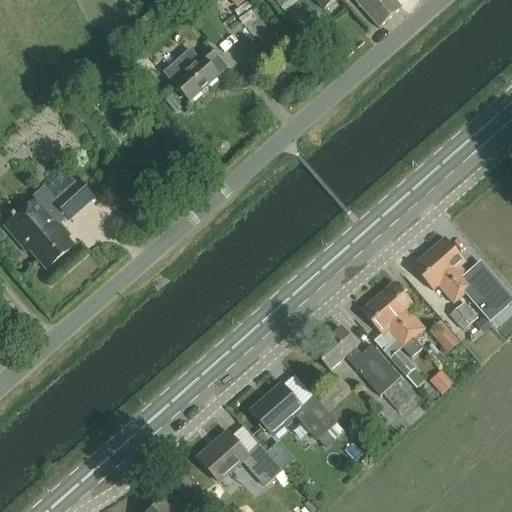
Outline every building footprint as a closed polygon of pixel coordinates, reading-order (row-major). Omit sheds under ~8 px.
[(314,0),(323,10),(334,0),(314,0)] [(402,8),(394,0),(353,0),(379,28),(402,8)] [(226,25),(239,15),(229,3),(216,13),(226,25)] [(199,29),(214,45),(228,33),(213,16),(199,29)] [(208,49),(196,60),(190,53),(165,74),(188,101),(217,76),(208,66),(216,58),(208,49)] [(0,157),(0,186),(2,188),(17,176),(1,157),(0,157)] [(68,221),(93,199),(77,181),(52,203),(68,221)] [(73,245),(66,237),(68,235),(36,197),(3,226),(24,251),(27,249),(44,269),(73,245)] [(428,253),(463,295),(473,287),(457,268),(464,262),(444,239),(428,253)] [(463,295),(428,253),(411,267),(431,291),(436,287),(451,305),(463,295)] [(487,313),(509,294),(499,281),(476,300),(487,313)] [(377,298),(413,338),(424,329),(408,311),(414,306),(393,283),(377,298)] [(421,348),(413,338),(377,298),(361,312),(381,335),(387,331),(411,358),(421,348)] [(475,320),(462,304),(448,317),(462,332),(475,320)] [(447,354),(459,344),(440,322),(428,332),(447,354)] [(379,396),(399,379),(371,347),(362,355),(356,348),(357,348),(341,329),(313,353),(329,371),(345,357),(379,396)] [(399,351),(390,360),(406,378),(416,369),(399,351)] [(448,372),(433,378),(441,396),(456,390),(448,372)] [(282,385),(252,412),(273,436),(296,416),(318,441),(337,424),(315,398),(302,409),(282,385)] [(264,487),(282,471),(267,453),(260,445),(248,456),(229,434),(198,460),(219,484),(243,463),(264,487)] [(278,444),(267,453),(282,471),(283,472),(294,463),(278,444)] [(184,511),(183,511),(181,511),(169,511),(161,503),(151,511),(184,511)]
